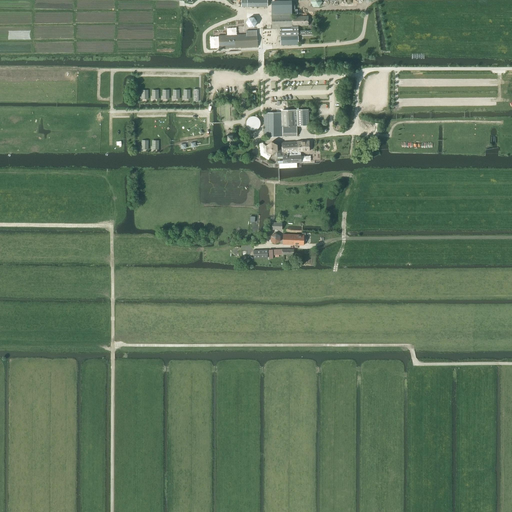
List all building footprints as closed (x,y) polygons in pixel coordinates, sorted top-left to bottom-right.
[(308,16),(292,17),(292,10),(295,10),(295,3),(272,3),(273,29),(280,29),(280,45),(298,45),(297,26),(308,26),(308,16)] [(243,27),(248,29),(253,27),(252,22),(248,19),(243,21),(243,27)] [(219,47),(219,49),(257,47),(257,34),(232,35),(224,35),(219,36),(219,47)] [(297,136),(297,126),(309,126),(308,110),(282,110),(282,113),(264,113),(264,136),(297,136)] [(260,124),(260,123),(260,121),(259,120),(259,119),(258,118),(257,117),(256,116),(254,116),(253,116),(252,116),(251,117),(250,118),(249,119),(248,120),(247,121),(247,122),(247,123),(248,125),(248,126),(249,127),(250,128),(251,128),(253,128),(254,129),(255,128),(256,128),(258,127),(258,126),(259,125),(260,124)] [(309,141),(298,142),(298,152),(300,151),(309,151),(309,141)] [(271,142),(266,145),(267,151),(272,154),(277,151),(278,164),(279,164),(279,169),(297,168),(297,166),(297,163),(301,163),(301,158),(301,155),(300,155),(300,151),(298,152),(298,142),(281,142),(282,149),(279,149),(277,149),(277,145),(271,142)] [(281,236),(276,233),(271,235),(271,240),(275,244),(280,241),(281,236)] [(303,246),(303,235),(283,234),(283,245),(303,246)] [(273,259),(273,255),(282,255),(293,255),(293,249),(282,249),(268,250),(269,259),(273,259)] [(253,259),(268,259),(267,250),(253,250),(253,259)]
